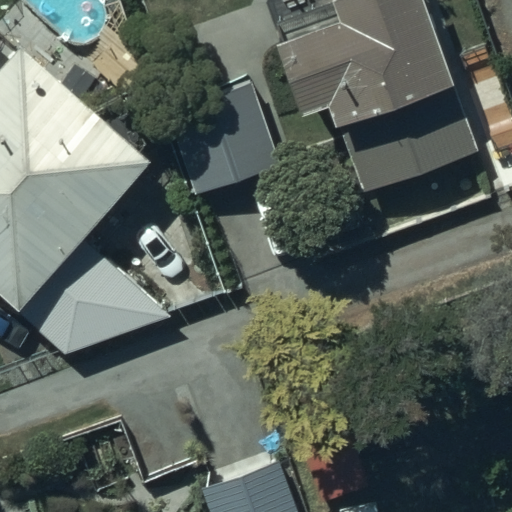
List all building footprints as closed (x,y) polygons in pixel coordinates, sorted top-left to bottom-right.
[(472,141),(422,0),(334,0),(335,3),(269,28),(296,100),(323,90),(330,111),(334,109),(362,182),(472,141)] [(148,149),(10,32),(0,44),(0,281),(11,290),(7,295),(64,344),(166,310),(78,227),(148,149)] [(249,76),(167,105),(194,185),(276,157),(249,76)] [(341,393),(292,409),(320,494),(368,478),(341,393)] [(297,511),(269,443),(192,472),(208,511),(297,511)]
